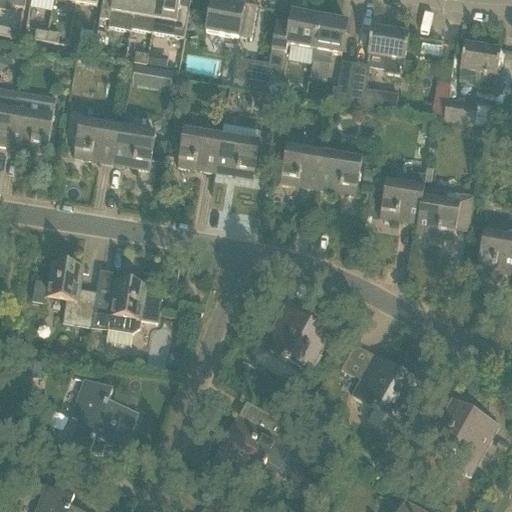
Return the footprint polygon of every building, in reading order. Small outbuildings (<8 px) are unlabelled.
[(76,0),(75,5),(97,9),(98,0),(76,0)] [(113,0),(113,5),(103,3),(100,21),(110,23),(108,30),(131,34),(131,32),(136,0),(113,0)] [(136,0),(131,32),(153,36),(158,0),(136,0)] [(188,17),(178,15),(180,0),(158,0),(153,36),(184,41),(188,17)] [(252,42),(254,29),(257,9),(243,7),(243,10),(240,9),(240,10),(232,9),(232,8),(212,4),(206,36),(239,42),(240,40),(252,42)] [(315,54),(320,21),(292,16),(289,31),(276,29),(268,79),(279,81),(284,56),(286,56),(288,49),(314,54),(315,54)] [(342,59),(344,45),(348,25),(320,21),(315,54),(314,54),(312,64),(330,68),(332,57),(342,59)] [(12,30),(0,28),(0,38),(16,41),(18,38),(19,32),(12,31),(12,30)] [(369,52),(367,59),(388,62),(385,76),(402,79),(409,38),(372,32),(369,52)] [(47,45),(48,35),(36,33),(35,43),(47,45)] [(88,61),(93,35),(82,33),(80,47),(78,46),(76,59),(88,61)] [(53,35),(48,35),(47,45),(58,46),(60,37),(53,35)] [(464,47),(458,84),(478,87),(477,92),(494,94),(501,53),(464,47)] [(12,48),(10,61),(22,63),(23,50),(12,48)] [(134,66),(146,68),(148,57),(136,55),(134,66)] [(263,96),(268,66),(237,62),(232,90),(263,96)] [(330,106),(349,109),(355,66),(341,64),(337,90),(332,90),(330,106)] [(375,98),(365,96),(366,92),(369,71),(369,69),(370,68),(366,67),(355,66),(351,94),(349,109),(372,113),(373,112),(379,112),(381,99),(375,98)] [(153,91),(156,71),(135,68),(132,88),(153,91)] [(180,81),(191,83),(192,76),(181,74),(180,81)] [(18,95),(0,92),(0,148),(9,151),(18,95)] [(47,157),(56,102),(18,95),(9,151),(47,157)] [(261,98),(259,115),(272,117),(274,100),(261,98)] [(477,107),(447,103),(444,125),(474,129),(474,128),(495,131),(498,112),(477,109),(477,107)] [(444,123),(446,106),(435,105),(433,104),(431,121),(444,123)] [(118,131),(80,124),(74,161),(112,167),(118,131)] [(149,174),(156,137),(118,131),(112,167),(149,174)] [(489,133),(472,131),(471,136),(475,136),(475,141),(488,142),(489,133)] [(178,170),(203,174),(216,177),(222,139),(184,132),(178,170)] [(216,177),(228,179),(253,183),(260,145),(222,139),(216,177)] [(324,156),(286,149),(280,187),(318,193),(324,156)] [(356,200),(362,162),(324,156),(318,193),(356,200)] [(172,171),(173,160),(165,159),(164,169),(172,171)] [(426,178),(425,186),(431,187),(433,167),(427,167),(426,178)] [(370,191),(373,175),(364,173),(361,189),(370,191)] [(408,188),(386,184),(380,222),(417,228),(418,228),(424,192),(424,190),(408,188)] [(447,195),(424,192),(418,228),(417,228),(415,238),(454,244),(456,233),(469,235),(475,199),(460,197),(458,207),(446,205),(447,195)] [(511,239),(482,234),(479,255),(477,274),(495,277),(495,273),(499,274),(499,275),(502,275),(502,277),(511,277),(511,239)] [(62,327),(91,331),(96,296),(96,297),(86,295),(80,293),(84,270),(52,265),(49,287),(36,285),(32,306),(46,309),(47,301),(66,304),(62,327)] [(140,331),(141,323),(157,326),(161,302),(145,300),(147,289),(116,284),(113,299),(107,298),(106,299),(97,297),(97,296),(96,296),(91,331),(108,334),(132,338),(140,331)] [(263,348),(311,374),(332,335),(318,327),(316,330),(311,328),(313,324),(295,314),(294,315),(286,311),(287,310),(285,309),(263,348)] [(177,370),(182,356),(172,353),(168,368),(177,370)] [(399,425),(412,403),(422,385),(374,359),(373,360),(374,360),(368,370),(367,370),(351,398),(399,425)] [(235,377),(248,384),(255,372),(243,364),(235,377)] [(41,382),(42,366),(25,365),(23,381),(41,382)] [(132,414),(109,405),(113,393),(84,383),(70,420),(78,423),(69,445),(65,444),(65,446),(84,452),(97,457),(101,445),(125,454),(139,417),(131,414),(132,414)] [(499,429),(490,423),(452,402),(429,443),(458,459),(451,471),(470,482),(499,429)] [(280,475),(301,437),(259,413),(251,427),(239,420),(231,435),(234,436),(231,441),(228,439),(213,467),(230,477),(252,490),(266,467),(280,475)] [(319,442),(328,423),(309,414),(300,432),(319,442)] [(374,469),(384,474),(390,464),(380,459),(374,469)] [(36,511),(72,511),(70,511),(73,502),(45,491),(36,511)]
